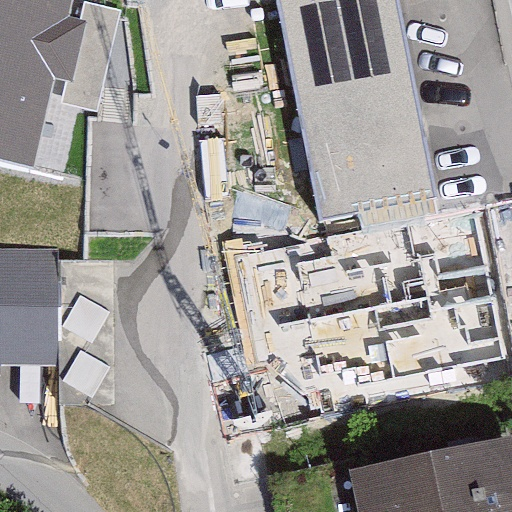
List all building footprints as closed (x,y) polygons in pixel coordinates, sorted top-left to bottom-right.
[(75,0),(0,0),(0,181),(34,189),(75,0)] [(437,208),(394,0),(273,0),(320,231),(437,208)] [(59,259),(0,260),(0,380),(62,379),(59,259)] [(355,496),(358,511),(511,511),(511,469),(510,459),(355,496)] [(357,511),(347,468),(291,482),(297,511),(357,511)]
